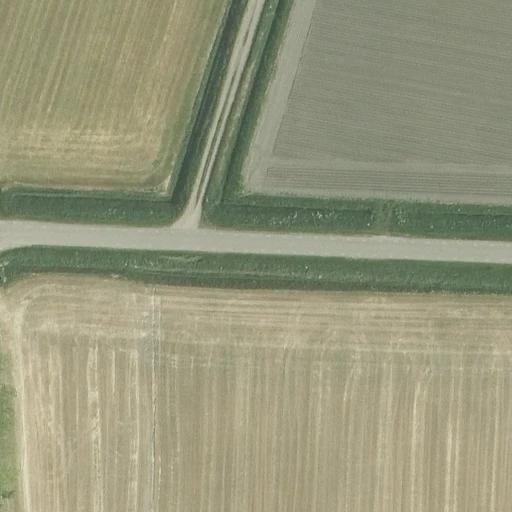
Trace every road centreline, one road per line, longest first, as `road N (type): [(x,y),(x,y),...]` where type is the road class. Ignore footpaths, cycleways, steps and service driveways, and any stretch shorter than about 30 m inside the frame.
road 1 (tertiary): [(0,236),(511,255)]
road 2 (track): [(180,243),(255,0)]
